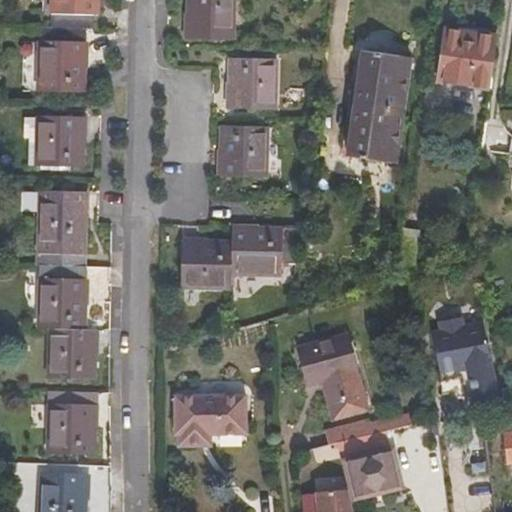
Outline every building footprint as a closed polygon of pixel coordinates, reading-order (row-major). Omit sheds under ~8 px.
[(104,0),(59,0),(59,31),(47,30),(45,93),(92,94),(93,31),(103,32),(104,0)] [(240,0),(196,0),(195,43),(239,45),(240,0)] [(492,77),(499,27),(447,20),(441,69),(492,77)] [(413,59),(365,53),(352,157),(400,164),(413,59)] [(284,65),(238,63),(235,111),(281,113),(284,65)] [(84,167),(85,117),(37,116),(35,166),(84,167)] [(35,166),(36,119),(24,118),(23,138),(29,139),(28,166),(35,166)] [(275,133),(229,131),(226,178),(273,180),(275,133)] [(92,182),(47,181),(43,268),(45,268),(43,330),(52,330),(51,380),(98,381),(100,332),(90,332),(91,269),(90,268),(92,182)] [(284,273),(298,274),(302,241),(303,235),(237,232),(237,247),(187,245),(185,292),(235,293),(236,278),(284,280),(284,273)] [(499,398),(482,320),(431,331),(439,369),(463,364),(472,404),(482,401),(499,398)] [(367,408),(346,335),(299,348),(311,388),(323,384),(333,418),(367,408)] [(99,393),(51,392),(50,454),(97,455),(99,393)] [(183,446),(201,446),(201,434),(214,434),(250,433),(251,395),(178,396),(179,434),(182,433),(183,446)] [(329,441),(382,428),(389,426),(412,420),(410,410),(372,420),(371,415),(325,427),(329,441)] [(393,445),(389,426),(382,428),(387,447),(393,445)] [(329,441),(313,445),(317,461),(348,453),(358,490),(402,479),(393,445),(387,447),(382,428),(329,441)] [(201,434),(201,446),(214,446),(214,434),(201,434)] [(84,511),(85,478),(38,477),(37,511),(84,511)] [(304,511),(354,511),(351,486),(302,493),(304,511)]
